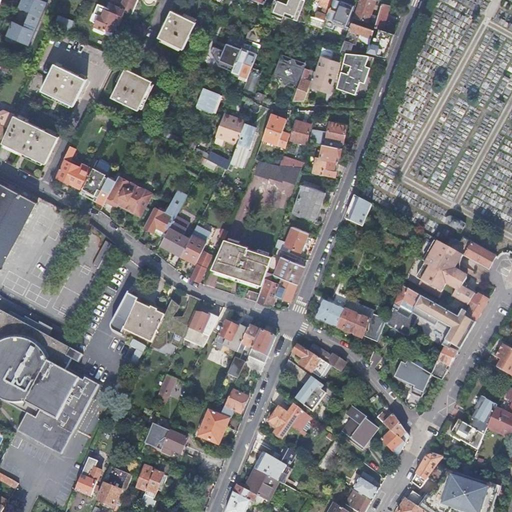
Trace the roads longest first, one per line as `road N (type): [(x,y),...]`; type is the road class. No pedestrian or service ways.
road 1 (residential): [(417,4),(288,325)]
road 2 (residential): [(288,325),(177,284),(95,219),(0,168)]
road 3 (residential): [(288,325),(212,511)]
road 4 (residential): [(421,441),(351,354),(288,325)]
road 5 (residential): [(421,441),(508,285)]
